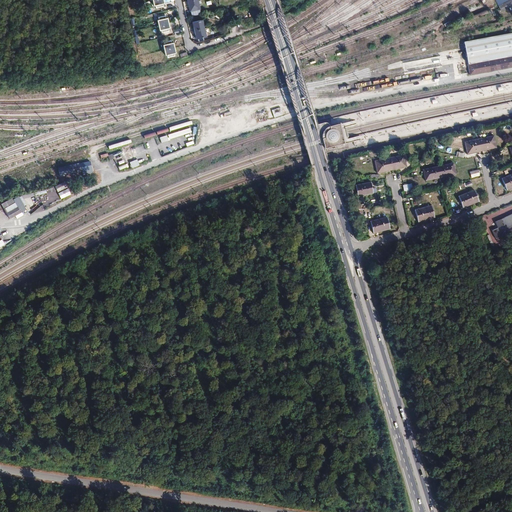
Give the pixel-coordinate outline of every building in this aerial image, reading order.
[(197,0),(187,0),(191,8),(199,6),(197,0)] [(165,14),(155,17),(157,22),(167,19),(165,14)] [(204,18),(194,21),(197,27),(206,24),(204,18)] [(167,19),(157,22),(159,29),(169,26),(167,19)] [(206,24),(197,27),(199,34),(208,31),(206,24)] [(511,33),(464,42),(464,46),(466,56),(467,65),(511,56),(511,33)] [(173,38),(163,42),(164,47),(175,43),(173,38)] [(175,43),(164,47),(167,54),(177,51),(175,43)] [(511,56),(467,65),(469,76),(511,67),(511,56)] [(285,113),(291,111),(289,105),(283,107),(285,113)] [(271,110),(273,118),(283,116),(281,108),(271,110)] [(326,140),(323,141),(326,151),(346,145),(343,135),(341,125),(331,128),(331,130),(332,131),(330,132),(329,133),(327,134),(326,135),(326,137),(326,138),(326,140)] [(331,130),(331,128),(330,129),(329,129),(327,130),(326,131),(325,133),(324,134),(323,136),(323,137),(323,138),(323,141),(326,140),(326,138),(326,137),(326,135),(327,134),(329,133),(330,132),(332,131),(331,130)] [(495,136),(480,140),(483,151),(498,148),(495,136)] [(480,140),(466,144),(469,155),(483,151),(480,140)] [(118,171),(128,167),(129,169),(138,166),(133,150),(113,156),(118,171)] [(405,155),(390,159),(393,171),(408,167),(405,155)] [(390,159),(377,163),(380,174),(393,171),(390,159)] [(89,161),(72,165),(75,174),(91,170),(89,161)] [(452,163),(437,167),(440,178),(455,174),(452,163)] [(437,167),(423,170),(426,182),(440,178),(437,167)] [(478,170),(469,172),(471,178),(479,176),(478,170)] [(372,180),(359,184),(363,196),(376,193),(372,180)] [(470,181),(459,185),(460,186),(455,188),(456,191),(472,185),(470,181)] [(476,191),(462,196),(464,207),(479,203),(476,191)] [(12,199),(1,205),(9,220),(20,214),(12,199)] [(432,207),(417,211),(420,222),(435,218),(432,207)] [(511,213),(497,219),(499,225),(494,227),(498,236),(511,230),(511,213)] [(389,217),(372,222),(375,233),(391,228),(389,217)]
